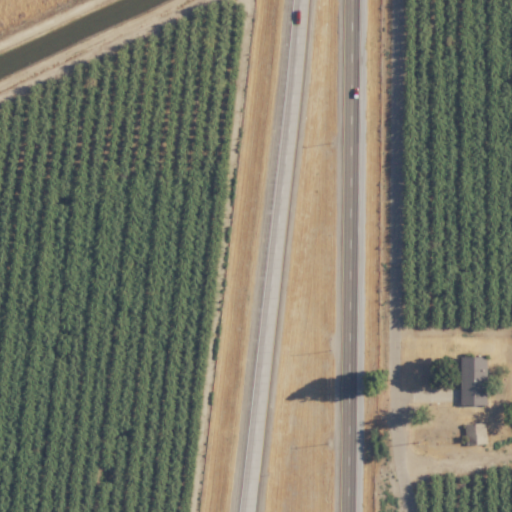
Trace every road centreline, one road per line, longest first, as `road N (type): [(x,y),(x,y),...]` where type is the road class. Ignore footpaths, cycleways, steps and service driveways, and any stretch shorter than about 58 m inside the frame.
road 1 (trunk): [(309,0),(256,511)]
road 2 (residential): [(420,511),(404,417),(404,0)]
road 3 (trunk): [(346,511),(349,0)]
